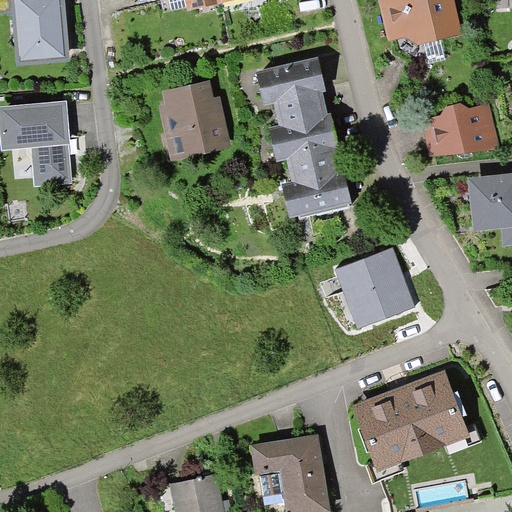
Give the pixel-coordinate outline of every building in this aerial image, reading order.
[(62,58),(57,0),(12,0),(17,49),(43,47),(44,59),(62,58)] [(207,0),(158,0),(161,11),(207,0)] [(380,0),(393,53),(406,61),(419,41),(454,33),(446,0),(380,0)] [(320,89),(314,62),(257,75),(263,102),(274,100),(278,114),(318,105),(315,91),(320,89)] [(166,106),(159,107),(171,160),(232,147),(220,96),(214,97),(210,80),(163,91),(166,106)] [(322,119),(318,105),(278,114),(281,129),(270,131),(276,158),(287,156),(328,146),(333,145),(327,118),(322,119)] [(65,180),(63,159),(62,159),(60,140),(67,139),(67,138),(61,139),(58,107),(1,112),(2,122),(0,121),(0,123),(2,123),(4,145),(46,141),(48,160),(29,162),(29,163),(34,163),(36,182),(65,180)] [(492,150),(482,107),(423,121),(431,156),(492,150)] [(287,156),(294,184),(335,175),(328,146),(287,156)] [(511,172),(470,178),(476,227),(500,224),(502,242),(511,240),(511,172)] [(340,174),(335,175),(294,184),(283,187),(289,214),(295,213),(297,220),(347,208),(340,174)] [(391,250),(337,270),(358,326),(412,306),(391,250)] [(466,433),(443,372),(356,404),(379,466),(466,433)] [(311,511),(324,510),(317,464),(323,463),(319,437),(251,448),(255,473),(257,473),(262,511),(311,511)] [(194,477),(195,480),(156,489),(160,511),(218,511),(211,476),(199,479),(199,476),(194,477)]
